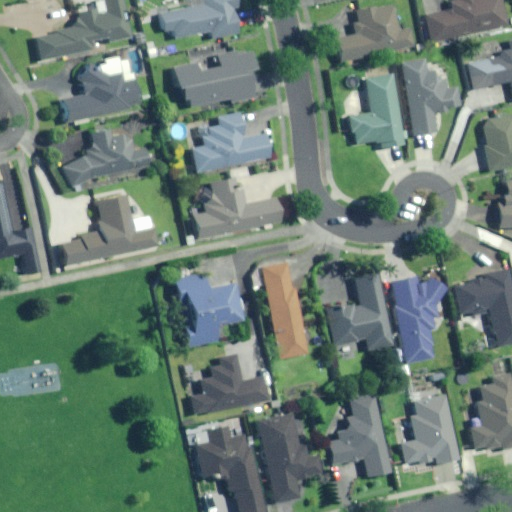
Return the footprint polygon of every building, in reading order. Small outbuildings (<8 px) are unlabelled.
[(75,0),(72,1),(74,14),(67,26),(62,27),(63,31),(29,38),(35,62),(87,51),(86,43),(100,40),(101,45),(126,39),(117,0),(75,0)] [(195,0),(197,5),(154,14),(158,32),(167,31),(169,40),(203,32),(205,40),(231,34),(226,8),(231,7),(228,0),(195,0)] [(495,0),(445,0),(443,1),(445,11),(419,17),(425,43),(502,26),(495,0)] [(348,11),(351,22),(347,23),(349,35),(329,39),(334,63),(405,47),(400,23),(391,25),(387,5),(368,9),(367,6),(348,11)] [(511,39),(502,42),(504,50),(498,51),(499,55),(495,56),(495,57),(481,60),(461,64),(467,90),(505,82),(509,102),(511,101),(511,39)] [(245,69),(241,51),(211,57),(210,51),(189,56),(191,64),(167,69),(174,102),(182,100),(183,108),(223,100),(224,104),(247,99),(241,70),(245,69)] [(132,105),(127,81),(126,73),(122,74),(119,60),(112,61),(111,57),(95,61),(97,72),(74,77),(78,96),(56,100),(61,124),(124,111),(123,107),(132,105)] [(421,73),(419,60),(395,63),(407,137),(431,133),(428,115),(441,113),(440,109),(454,106),(451,87),(442,89),(440,79),(428,82),(426,73),(421,73)] [(350,145),(368,142),(369,145),(373,144),(374,150),(399,146),(388,75),(359,79),(364,114),(341,117),(344,134),(348,134),(350,145)] [(233,113),(212,118),(214,125),(203,128),(205,136),(196,138),(198,147),(187,150),(192,174),(264,159),(259,134),(238,139),(233,113)] [(511,134),(511,135),(507,117),(477,123),(481,146),(478,146),(483,172),(511,166),(511,134)] [(120,151),(126,143),(116,135),(110,142),(103,127),(85,135),(89,144),(83,147),(84,151),(80,153),(82,156),(57,168),(66,189),(94,177),(140,170),(137,149),(120,151)] [(233,190),(231,178),(192,187),(198,214),(188,217),(193,241),(275,223),(270,199),(239,205),(236,190),(233,190)] [(511,180),(499,182),(500,194),(497,194),(497,203),(492,203),(493,230),(511,228),(511,180)] [(120,194),(90,200),(95,221),(90,233),(75,236),(76,240),(55,245),(60,269),(154,250),(150,229),(128,233),(120,194)] [(5,232),(0,206),(0,258),(17,255),(21,275),(33,272),(24,228),(5,232)] [(287,289),(281,263),(256,268),(274,360),(302,355),(289,288),(287,289)] [(456,320),(467,317),(470,331),(481,328),(486,350),(511,343),(511,317),(502,271),(466,279),(467,283),(448,288),(456,320)] [(175,327),(179,348),(211,341),(209,329),(237,323),(229,283),(200,289),(197,274),(165,280),(172,315),(176,314),(179,326),(175,327)] [(411,277),(386,282),(391,307),(388,307),(399,366),(431,360),(426,332),(433,305),(442,288),(421,276),(414,292),(411,277)] [(329,347),(354,342),(353,341),(359,340),(360,342),(362,353),(386,348),(374,283),(351,287),(354,304),(354,307),(348,308),(348,305),(321,310),(322,316),(329,347)] [(216,366),(206,368),(208,379),(195,381),(197,388),(184,390),(189,416),(261,402),(256,378),(235,382),(230,354),(214,357),(216,366)] [(479,447),(480,451),(495,448),(496,452),(511,448),(511,413),(504,375),(488,378),(489,386),(475,389),(477,402),(470,403),(475,426),(464,429),(468,449),(479,447)] [(328,439),(322,441),(327,466),(357,460),(361,478),(384,474),(369,395),(344,400),(347,415),(338,430),(327,432),(328,439)] [(452,461),(440,395),(408,401),(411,418),(405,419),(409,441),(394,444),(398,464),(412,462),(412,465),(429,461),(429,465),(452,461)] [(304,478),(315,475),(311,457),(302,458),(299,446),(293,447),(287,416),(253,422),(269,504),(293,499),(290,481),(304,478)] [(197,480),(213,476),(214,482),(220,480),(223,493),(227,492),(231,511),(257,511),(243,447),(241,447),(238,435),(223,438),(221,427),(201,432),(204,443),(189,446),(197,480)]
